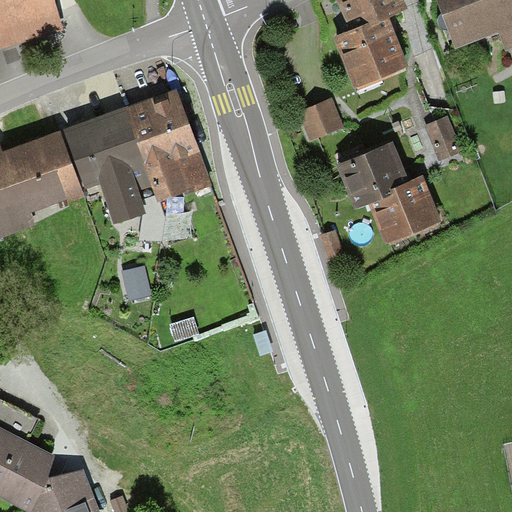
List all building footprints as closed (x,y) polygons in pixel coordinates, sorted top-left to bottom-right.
[(54,0),(0,0),(0,51),(64,33),(54,0)] [(405,0),(335,0),(350,33),(370,24),(372,29),(393,20),(411,12),(405,0)] [(511,0),(439,0),(457,49),(500,34),(506,51),(511,48),(511,0)] [(350,33),(335,40),(358,92),(410,69),(394,33),(398,31),(393,20),(372,29),(370,24),(350,33)] [(151,101),(127,110),(154,187),(159,205),(185,196),(186,199),(212,187),(178,91),(151,101)] [(332,100),(299,114),(311,143),(344,130),(332,100)] [(62,131),(64,136),(83,191),(99,185),(113,227),(143,217),(147,215),(139,193),(154,187),(127,110),(126,108),(92,120),(62,131)] [(449,116),(425,127),(441,163),(466,152),(449,116)] [(0,147),(0,241),(36,227),(35,223),(69,207),(70,203),(85,198),(83,191),(64,136),(9,154),(4,156),(0,147)] [(392,144),(337,167),(356,211),(370,205),(411,189),(407,179),(392,144)] [(411,189),(370,205),(387,246),(440,225),(424,184),(411,189)] [(147,215),(143,217),(140,241),(164,243),(166,217),(147,215)] [(335,229),(319,234),(327,259),(343,254),(335,229)] [(145,267),(123,273),(130,302),(152,296),(145,267)] [(0,428),(26,443),(40,421),(0,399),(0,428)] [(26,443),(0,428),(0,499),(24,511),(31,511),(32,511),(101,511),(85,470),(49,481),(57,458),(36,448),(26,443)]
